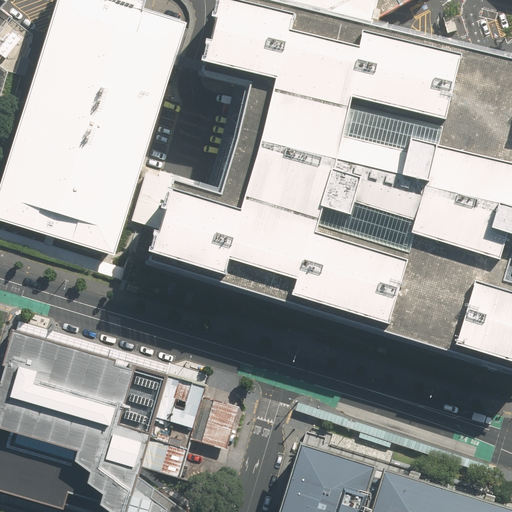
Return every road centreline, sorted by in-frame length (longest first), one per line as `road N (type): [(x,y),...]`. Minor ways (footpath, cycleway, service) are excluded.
road 1 (secondary): [(8,288),(287,373)]
road 2 (secondary): [(287,373),(511,441)]
road 3 (residential): [(247,511),(287,373)]
